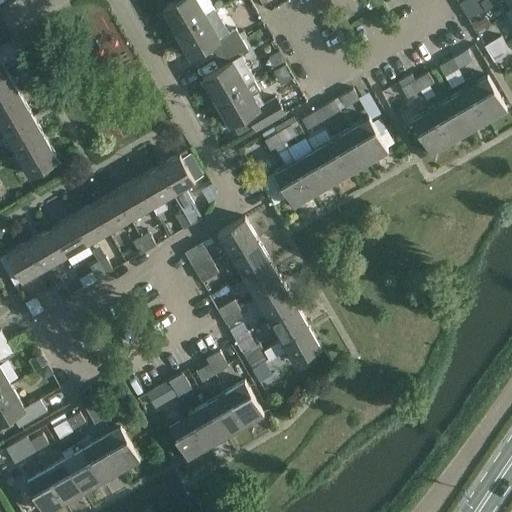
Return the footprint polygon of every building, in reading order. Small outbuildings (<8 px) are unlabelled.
[(175,0),(163,7),(177,31),(215,9),(209,0),(175,0)] [(464,10),(479,0),(462,0),(459,2),(464,10)] [(480,0),(479,0),(464,10),(469,18),(485,8),(480,0)] [(228,31),(215,9),(177,31),(190,55),(208,45),(214,55),(241,39),(235,27),(228,31)] [(493,20),(487,10),(471,20),(477,30),(493,20)] [(501,35),(485,44),(490,53),(506,42),(501,35)] [(247,49),(241,39),(214,55),(220,66),(203,76),(216,99),(253,78),(240,54),(247,49)] [(490,53),(494,60),(510,50),(506,42),(490,53)] [(452,57),(458,67),(471,59),(471,58),(480,53),(475,43),(452,57)] [(458,67),(452,57),(439,64),(445,75),(458,67)] [(0,103),(20,92),(7,70),(0,74),(0,103)] [(415,78),(421,89),(434,81),(428,71),(415,78)] [(469,85),(488,117),(507,106),(488,74),(469,85)] [(260,89),(253,78),(216,99),(230,123),(247,113),(256,129),(285,112),(276,96),(260,105),(253,94),(260,89)] [(421,89),(415,78),(402,86),(408,96),(421,89)] [(450,96),(469,128),(488,117),(469,85),(450,96)] [(353,87),(340,95),(345,105),(359,97),(353,87)] [(20,92),(0,103),(0,124),(4,131),(33,114),(20,92)] [(431,107),(450,139),(469,128),(450,96),(431,107)] [(315,109),(321,119),(334,112),(328,102),(315,109)] [(450,139),(431,107),(412,118),(431,150),(450,139)] [(315,109),(302,117),(308,127),(321,119),(315,109)] [(17,153),(46,136),(33,114),(4,131),(17,153)] [(350,127),(369,159),(388,148),(369,116),(350,127)] [(278,131),(284,141),(297,133),(291,123),(278,131)] [(350,170),(369,159),(350,127),(332,138),(350,170)] [(284,141),(278,131),(265,138),(270,148),(284,141)] [(46,136),(17,153),(29,175),(58,158),(46,136)] [(350,170),(332,138),(313,148),(331,181),(350,170)] [(425,143),(415,148),(420,157),(430,151),(425,143)] [(294,159),(288,148),(279,153),(285,164),(275,170),(293,202),(312,192),(294,159)] [(331,181),(313,148),(294,159),(312,192),(331,181)] [(189,150),(180,154),(193,175),(201,171),(189,150)] [(191,223),(199,218),(181,187),(195,179),(193,175),(180,154),(180,152),(158,165),(173,192),(184,210),(184,211),(191,223)] [(167,207),(162,198),(173,192),(158,165),(136,177),(152,204),(156,212),(167,207)] [(152,204),(136,177),(115,190),(130,217),(152,204)] [(130,217),(115,190),(93,202),(109,229),(130,217)] [(109,229),(93,202),(72,215),(87,241),(109,229)] [(191,223),(184,211),(176,215),(183,227),(191,223)] [(87,241),(72,215),(50,227),(66,254),(87,241)] [(245,215),(218,231),(231,253),(258,237),(245,215)] [(70,293),(63,281),(52,262),(66,254),(50,227),(29,240),(44,266),(55,285),(62,297),(70,293)] [(148,248),(156,243),(149,231),(141,236),(148,248)] [(133,240),(140,252),(148,248),(141,236),(133,240)] [(244,275),(270,259),(258,237),(231,253),(244,275)] [(7,252),(7,253),(0,256),(0,257),(15,283),(44,266),(29,240),(7,252)] [(198,273),(214,263),(209,255),(193,265),(198,273)] [(98,260),(105,272),(113,268),(106,256),(98,260)] [(270,259),(244,275),(256,296),(283,280),(270,259)] [(105,272),(98,260),(90,265),(97,277),(105,272)] [(214,263),(198,273),(202,280),(219,271),(214,263)] [(283,280),(256,296),(269,317),(296,301),(283,280)] [(62,297),(55,285),(47,290),(54,302),(62,297)] [(234,298),(218,308),(223,316),(239,306),(234,298)] [(266,334),(275,328),(281,339),(309,323),(296,301),(269,317),(260,323),(266,334)] [(239,306),(223,316),(227,324),(244,314),(239,306)] [(234,337),(235,337),(244,331),(248,329),(243,321),(230,329),(234,337)] [(270,359),(287,349),(294,361),(321,345),(309,323),(281,339),(264,349),(270,359)] [(7,340),(0,343),(0,389),(10,384),(0,366),(0,358),(13,351),(7,340)] [(247,359),(264,350),(259,341),(243,351),(247,359)] [(209,362),(215,372),(228,365),(219,349),(206,357),(209,362)] [(40,350),(28,357),(35,369),(47,362),(40,350)] [(264,350),(247,359),(252,367),(269,357),(264,350)] [(319,358),(317,364),(322,370),(331,364),(325,355),(319,358)] [(209,362),(196,370),(202,380),(215,372),(209,362)] [(172,383),(178,394),(191,386),(185,376),(172,383)] [(226,390),(244,422),(264,411),(245,379),(226,390)] [(178,394),(172,383),(159,391),(165,401),(178,394)] [(10,384),(0,389),(0,421),(12,414),(19,425),(47,409),(40,397),(24,407),(10,384)] [(207,401),(226,433),(244,422),(226,390),(207,401)] [(188,412),(207,444),(226,433),(207,401),(188,412)] [(86,408),(102,435),(120,467),(140,456),(118,419),(108,425),(103,417),(101,418),(93,403),(86,408)] [(67,418),(73,428),(86,420),(80,410),(67,418)] [(207,444),(188,412),(169,423),(188,455),(207,444)] [(73,428),(67,418),(53,425),(59,436),(73,428)] [(43,432),(30,439),(29,439),(35,450),(49,442),(43,432)] [(15,462),(35,450),(29,439),(30,439),(28,435),(7,448),(15,462)] [(120,467),(102,435),(83,446),(102,478),(120,467)] [(102,478),(83,446),(64,457),(83,489),(102,478)] [(83,489),(64,457),(46,467),(64,500),(83,489)] [(64,500),(46,467),(26,479),(45,511),(64,500)]
